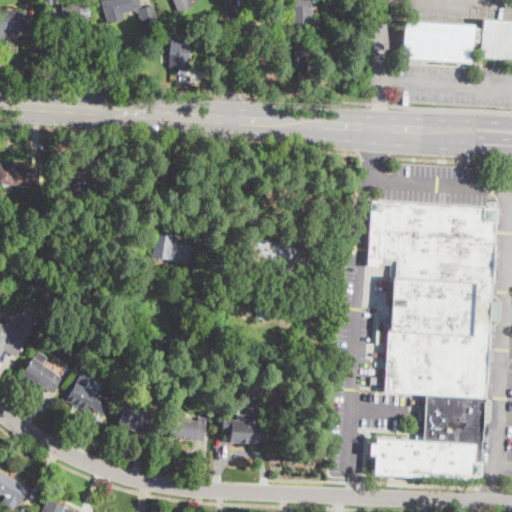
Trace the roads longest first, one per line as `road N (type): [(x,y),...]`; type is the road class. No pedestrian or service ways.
road 1 (residential): [(0,410),(80,459),(159,483),(511,502)]
road 2 (primary): [(0,103),(467,130)]
